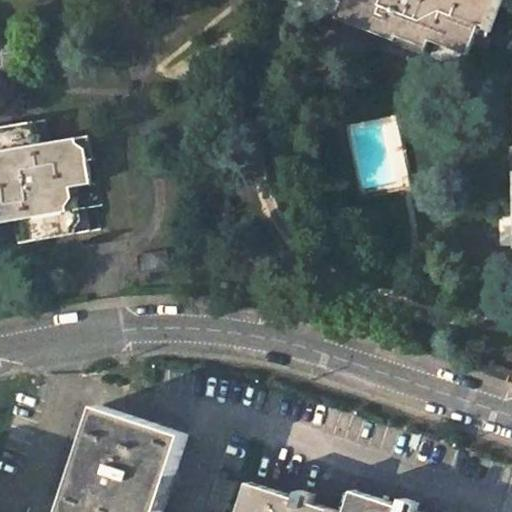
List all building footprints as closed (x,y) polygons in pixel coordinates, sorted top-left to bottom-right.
[(332,1),(330,0),(323,18),(331,21),(338,4),(332,1)] [(332,0),(332,1),(338,4),(331,21),(421,56),(425,45),(465,60),(473,38),(477,29),(481,33),(488,35),(503,1),(499,0),(332,0)] [(473,38),(485,43),(488,35),(481,33),(477,29),(473,38)] [(54,139),(50,116),(0,123),(0,222),(16,219),(20,243),(104,228),(100,206),(106,205),(99,156),(92,157),(89,133),(54,139)] [(175,273),(172,252),(139,258),(142,279),(175,273)] [(188,435),(97,407),(65,511),(163,511),(178,467),(188,435)] [(301,490),(299,497),(278,490),(252,482),(242,511),(347,511),(348,511),(313,501),(315,495),(301,490)] [(355,489),(348,511),(347,511),(428,511),(417,508),(419,501),(404,496),(401,504),(378,497),(355,489)]
